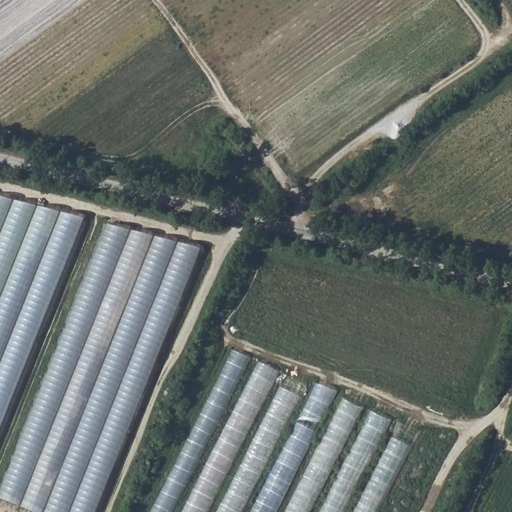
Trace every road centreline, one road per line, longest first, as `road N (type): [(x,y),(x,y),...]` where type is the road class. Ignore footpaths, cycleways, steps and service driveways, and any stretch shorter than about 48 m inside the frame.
road 1 (unclassified): [(511,289),(0,163)]
road 2 (track): [(144,511),(228,344),(220,329),(254,250),(236,233),(238,221)]
road 3 (track): [(297,236),(299,206),(281,170),(196,53)]
road 4 (track): [(511,370),(498,413),(464,445),(431,511)]
